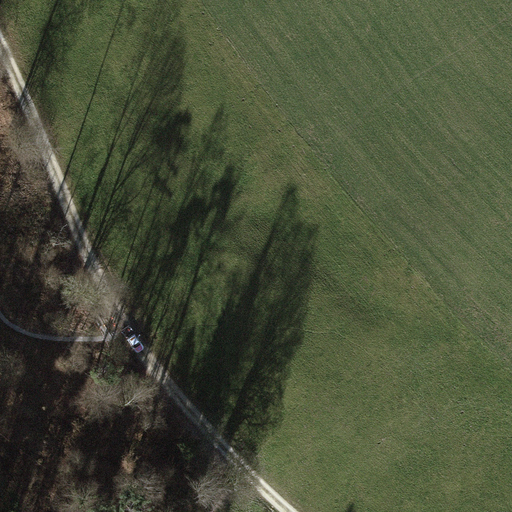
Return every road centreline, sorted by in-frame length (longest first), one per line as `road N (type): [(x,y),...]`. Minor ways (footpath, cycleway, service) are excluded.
road 1 (track): [(130,332),(91,267),(0,44)]
road 2 (track): [(291,511),(227,454),(130,332)]
